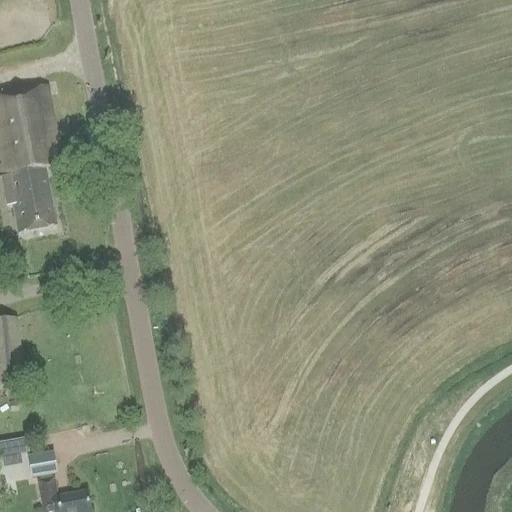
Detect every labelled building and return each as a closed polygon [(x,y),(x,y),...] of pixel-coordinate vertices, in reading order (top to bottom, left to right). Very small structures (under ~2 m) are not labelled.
[(45,174),(64,170),(47,89),(0,98),(0,167),(8,208),(14,207),(20,240),(57,232),(45,174)] [(0,322),(0,398),(25,396),(18,321),(0,322)] [(27,439),(0,443),(0,458),(3,458),(5,469),(23,465),(21,455),(30,453),(29,449),(28,443),(27,439)] [(54,453),(28,458),(33,480),(58,475),(54,453)] [(90,511),(88,496),(59,502),(55,483),(39,485),(44,511),(90,511)]
